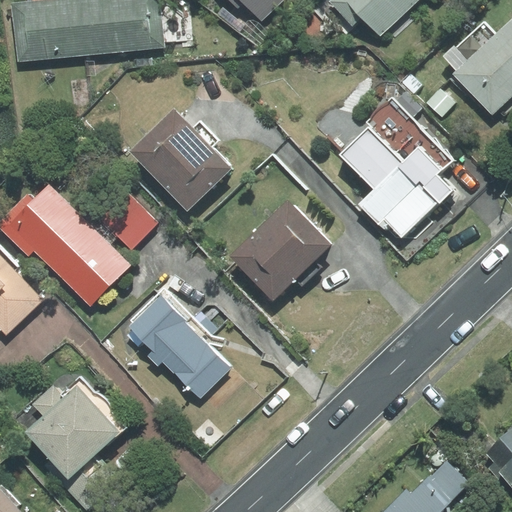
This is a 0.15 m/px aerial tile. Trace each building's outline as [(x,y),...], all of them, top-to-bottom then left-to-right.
[(47,0),(18,3),(23,62),(172,47),(167,0),(47,0)] [(234,0),(243,9),(249,3),(266,21),(288,0),(234,0)] [(336,0),(360,26),(370,17),(387,36),(427,0),(336,0)] [(511,27),(477,59),(464,46),(454,56),(466,69),(463,73),(501,114),(511,104),(511,27)] [(409,92),(401,100),(404,103),(417,117),(428,107),(418,96),(428,87),(412,70),(399,82),(409,92)] [(286,79),(271,91),(285,111),(301,100),(286,79)] [(461,102),(443,86),(428,102),(446,119),(461,102)] [(243,167),(186,106),(139,150),(197,211),(243,167)] [(414,160),(381,125),(351,153),(385,189),(368,205),(391,229),(397,224),(410,238),(448,202),(449,203),(463,190),(448,174),(453,170),(430,145),(414,160)] [(138,264),(59,182),(42,197),(37,192),(5,223),(37,256),(43,250),(95,304),(138,264)] [(138,190),(107,218),(137,250),(167,223),(138,190)] [(283,300),(342,242),(301,201),(242,259),(283,300)] [(0,345),(0,346),(0,345),(0,337),(7,331),(11,336),(51,298),(0,244),(0,345)] [(161,349),(154,355),(164,365),(171,359),(208,399),(241,367),(215,339),(205,348),(188,329),(197,321),(168,290),(135,321),(137,323),(129,331),(144,347),(152,339),(161,349)] [(89,509),(111,488),(102,479),(92,489),(82,479),(135,429),(91,382),(70,402),(65,396),(47,413),(50,416),(35,431),(60,457),(49,467),(89,509)] [(511,435),(493,453),(500,461),(492,468),(511,488),(511,435)] [(460,496),(474,481),(452,460),(438,475),(431,469),(390,511),(452,511),(464,500),(460,496)] [(27,511),(23,507),(27,504),(9,483),(6,486),(0,479),(0,511),(27,511)]
